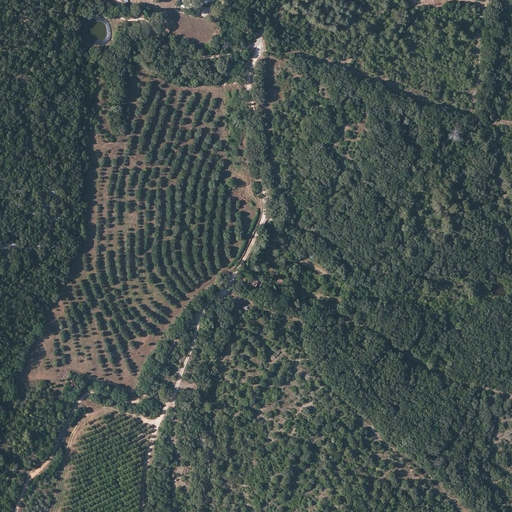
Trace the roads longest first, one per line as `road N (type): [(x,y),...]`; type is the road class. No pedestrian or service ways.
road 1 (track): [(260,35),(248,78),(265,194),(260,223),(223,293),(201,314),(158,422),(143,511)]
road 2 (track): [(167,402),(84,395),(15,511)]
road 3 (track): [(260,35),(236,51),(187,55),(146,21),(119,15),(116,0)]
road 4 (track): [(53,511),(68,447),(87,414),(84,395)]
